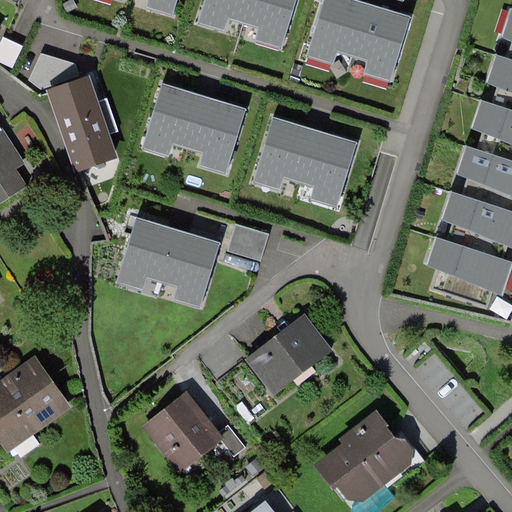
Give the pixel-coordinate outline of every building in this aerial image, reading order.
[(147,0),(144,9),(172,17),(177,0),(147,0)] [(203,0),(196,24),(224,32),(227,20),(243,25),(250,0),(203,0)] [(250,0),(243,25),(257,29),(253,41),(281,50),(295,0),(250,0)] [(361,2),(354,0),(323,0),(306,57),(333,65),(337,53),(352,58),(369,4),(361,2)] [(376,6),(369,4),(352,58),(367,62),(363,75),(390,83),(410,17),(376,6)] [(511,10),(509,9),(500,37),(511,42),(506,59),(511,60),(511,10)] [(511,60),(506,59),(494,55),(485,83),(496,87),(490,104),(511,111),(511,60)] [(88,79),(50,94),(52,99),(77,170),(113,156),(88,79)] [(197,94),(161,84),(141,149),(169,157),(172,145),(188,150),(204,96),(197,94)] [(211,98),(204,96),(188,150),(202,154),(198,167),(226,175),(246,109),(211,98)] [(511,111),(490,104),(479,100),(470,129),(481,133),(476,150),(511,161),(511,111)] [(308,129),(272,118),(252,184),(280,192),(283,180),(299,185),(315,131),(308,129)] [(0,204),(27,186),(10,160),(2,165),(0,162),(0,144),(0,145),(0,144),(0,131),(3,130),(0,124),(0,204)] [(322,133),(315,131),(299,185),(313,189),(309,202),(337,210),(357,144),(322,133)] [(511,161),(476,150),(464,146),(455,174),(467,179),(461,196),(511,212),(511,161)] [(511,212),(461,196),(449,192),(440,220),(451,225),(446,242),(502,260),(507,247),(511,249),(511,212)] [(171,228),(136,218),(116,283),(143,292),(147,279),(162,284),(179,231),(171,228)] [(271,234),(235,223),(226,253),(262,263),(271,234)] [(186,233),(179,231),(162,284),(176,288),(173,301),(200,309),(220,243),(186,233)] [(446,242),(434,238),(425,266),(437,271),(431,289),(487,308),(492,293),(502,297),(511,267),(511,263),(502,260),(446,242)] [(313,365),(329,352),(302,316),(294,323),(247,358),(271,389),(310,360),(313,365)] [(0,428),(12,444),(63,408),(31,365),(0,387),(0,428)] [(181,476),(220,442),(182,400),(144,433),(181,476)] [(376,418),(317,472),(353,511),(356,511),(415,460),(376,418)] [(273,511),(266,502),(253,511),(273,511)]
